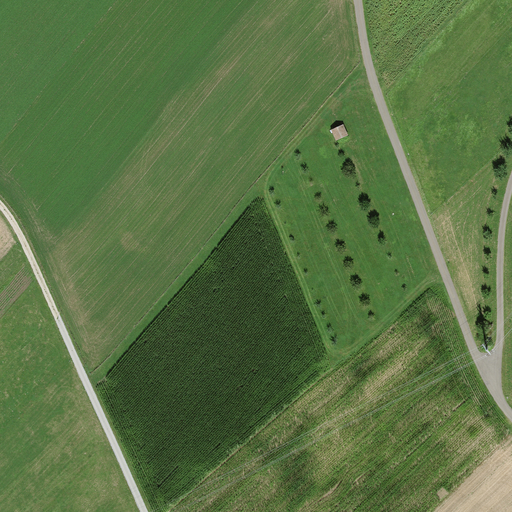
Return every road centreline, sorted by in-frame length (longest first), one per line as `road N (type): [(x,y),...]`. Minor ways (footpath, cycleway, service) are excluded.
road 1 (unclassified): [(511,421),(468,339),(364,47),(358,0)]
road 2 (track): [(0,198),(146,511)]
road 3 (track): [(488,381),(498,235),(511,176)]
